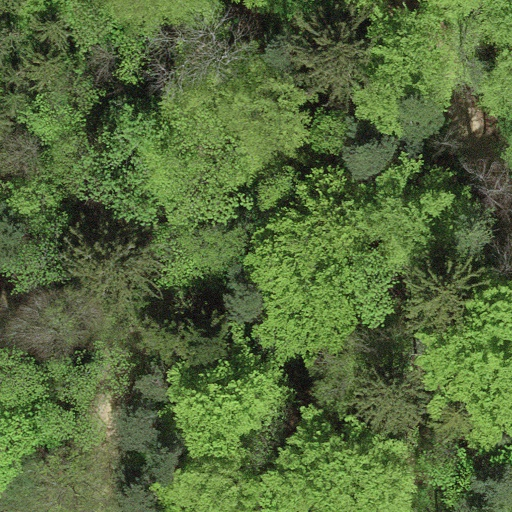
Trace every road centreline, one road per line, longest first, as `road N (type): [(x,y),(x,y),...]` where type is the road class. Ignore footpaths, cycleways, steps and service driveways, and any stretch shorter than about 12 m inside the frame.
road 1 (track): [(191,218),(122,362),(105,421),(117,511)]
road 2 (track): [(511,200),(394,0)]
road 3 (track): [(171,0),(211,89),(213,147),(191,218)]
road 4 (track): [(0,178),(191,218)]
